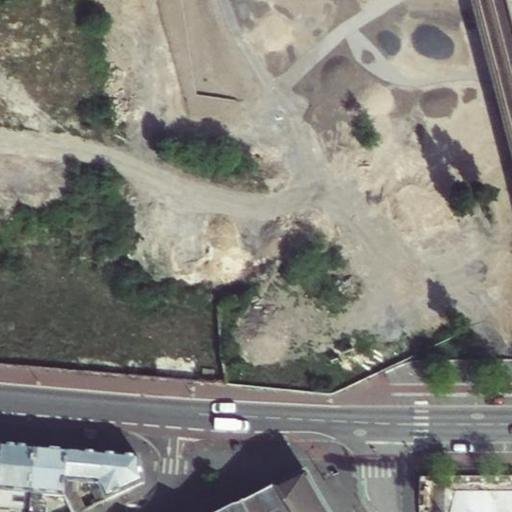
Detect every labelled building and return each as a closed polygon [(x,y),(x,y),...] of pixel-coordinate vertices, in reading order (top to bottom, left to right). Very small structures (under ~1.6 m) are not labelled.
[(154,355),(154,377),(192,383),(195,357),(154,355)] [(25,450),(3,449),(0,481),(0,511),(15,511),(16,507),(11,502),(6,501),(7,494),(32,495),(36,451),(25,450)] [(64,499),(66,483),(68,454),(57,453),(36,451),(32,495),(31,511),(45,511),(46,506),(42,502),(44,497),(64,499)] [(106,457),(68,454),(66,483),(78,484),(77,494),(88,488),(88,485),(99,486),(102,493),(90,499),(93,508),(143,485),(138,460),(106,457)] [(329,511),(307,475),(226,511),(329,511)] [(511,511),(511,492),(454,490),(454,511),(511,511)] [(58,511),(70,511),(66,503),(56,507),(58,511)]
